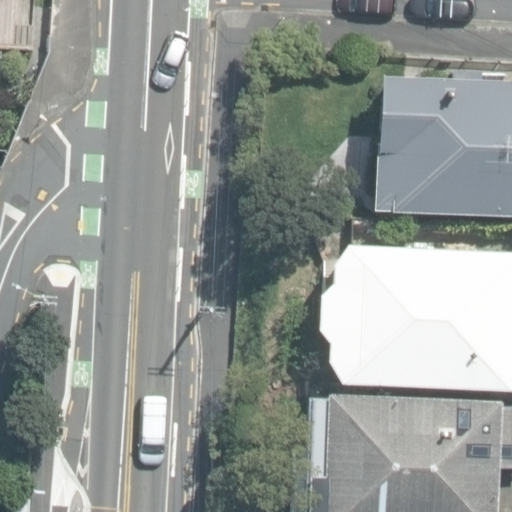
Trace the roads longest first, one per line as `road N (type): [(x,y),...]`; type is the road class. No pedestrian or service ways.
road 1 (secondary): [(140,176),(120,511)]
road 2 (residential): [(0,286),(37,211),(79,180),(140,176)]
road 3 (secondary): [(151,0),(140,176)]
